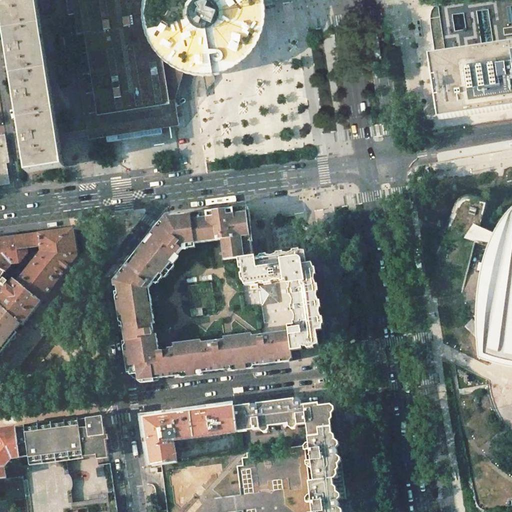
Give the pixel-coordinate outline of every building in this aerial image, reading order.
[(4,0),(31,168),(60,164),(45,73),(33,0),(4,0)] [(72,0),(93,134),(134,127),(173,121),(173,117),(176,117),(176,99),(184,73),(178,71),(167,64),(160,58),(155,52),(150,44),(147,36),(145,28),(144,20),(144,11),(145,2),(145,0),(72,0)] [(145,0),(145,2),(144,11),(144,20),(145,28),(147,36),(150,44),(155,52),(160,58),(167,64),(178,71),(184,73),(194,76),(202,77),(211,77),(219,75),(228,73),(235,69),(243,64),(249,59),(255,52),(259,45),(263,37),(265,29),(266,20),(266,12),(265,3),(264,0),(145,0)] [(439,121),(511,109),(511,0),(484,0),(486,9),(487,9),(493,48),(481,50),(476,10),(477,10),(475,0),(471,0),(438,5),(435,7),(432,9),(431,11),(429,15),(429,19),(433,19),(436,40),(432,40),(434,57),(429,58),(439,121)] [(476,10),(481,50),(493,48),(487,9),(486,9),(484,0),(475,0),(477,10),(476,10)] [(240,222),(243,244),(224,247),(222,245),(224,261),(238,259),(254,257),(252,243),(253,243),(249,209),(247,209),(246,207),(193,214),(193,215),(191,216),(192,224),(223,220),(224,222),(228,221),(228,219),(236,218),(240,222)] [(229,354),(230,362),(222,363),(219,367),(165,374),(159,375),(144,377),(134,369),(129,341),(132,340),(131,334),(128,335),(120,283),(139,260),(140,261),(142,259),(158,273),(159,276),(154,283),(154,284),(158,284),(162,279),(165,278),(168,275),(168,272),(172,271),(175,267),(175,264),(178,259),(178,256),(176,255),(171,261),(167,262),(151,248),(152,246),(151,245),(164,229),(172,227),(192,224),(191,216),(191,214),(168,217),(116,282),(130,372),(142,381),(276,364),(276,361),(268,362),(268,360),(248,363),(247,352),(240,352),(238,338),(225,340),(227,354),(229,354)] [(511,215),(506,221),(493,251),(489,275),(488,278),(485,299),(483,331),(486,365),(506,371),(511,372),(511,215)] [(223,220),(192,224),(195,244),(221,241),(222,245),(224,247),(243,244),(240,222),(236,218),(228,219),(228,221),(224,222),(223,220)] [(172,227),(164,229),(151,245),(152,246),(151,248),(167,262),(171,261),(176,255),(178,256),(183,250),(181,249),(183,247),(195,245),(195,244),(192,224),(172,227)] [(74,230),(40,234),(41,247),(41,252),(24,274),(20,271),(13,280),(17,283),(42,303),(78,257),(74,230)] [(0,269),(6,274),(11,265),(12,264),(20,264),(28,253),(27,249),(39,247),(41,247),(40,234),(0,239),(0,269)] [(260,250),(261,258),(268,257),(267,249),(266,244),(264,243),(260,243),(259,245),(260,250)] [(290,279),(297,331),(289,332),(291,352),(303,350),(302,347),(302,344),(306,343),(306,347),(319,345),(317,332),(322,331),(312,264),(307,265),(304,251),(301,252),(274,256),(268,257),(261,258),(255,259),(255,256),(254,257),(238,259),(240,270),(243,270),(242,274),(240,274),(241,281),(243,281),(245,286),(290,279)] [(129,341),(134,369),(144,377),(159,375),(159,372),(165,371),(165,374),(219,367),(222,363),(230,362),(229,354),(227,354),(225,340),(218,341),(219,344),(215,344),(214,341),(201,343),(174,347),(174,349),(174,351),(168,352),(168,351),(159,352),(158,341),(156,341),(155,336),(153,336),(153,332),(154,331),(153,325),(155,325),(151,296),(148,297),(147,292),(150,288),(154,283),(159,276),(158,273),(142,259),(140,261),(139,260),(120,283),(128,335),(131,334),(132,340),(129,341)] [(0,283),(1,284),(5,287),(8,282),(5,279),(8,276),(8,275),(6,274),(0,269),(0,283)] [(18,270),(11,278),(13,280),(20,271),(18,270)] [(13,280),(0,296),(0,304),(22,323),(24,325),(42,303),(17,283),(13,280)] [(263,305),(282,301),(279,283),(261,285),(263,305)] [(0,355),(6,349),(18,333),(16,331),(22,323),(0,304),(0,355)] [(192,318),(203,316),(202,309),(191,311),(192,318)] [(248,363),(268,360),(268,362),(276,361),(276,364),(290,362),(292,359),(291,352),(289,332),(263,335),(262,335),(262,339),(259,339),(259,338),(253,339),(252,336),(238,338),(240,352),(247,352),(248,363)] [(335,484),(335,478),(337,478),(339,475),(339,470),(341,468),(340,464),(343,460),(342,457),(341,455),(339,454),(340,452),(340,451),(340,449),(339,448),(337,448),(340,444),(340,441),(336,439),(336,435),(333,433),(332,427),(331,419),(334,417),(333,413),(335,410),(335,406),(332,403),(320,405),(319,402),(303,404),(304,402),(304,400),(303,399),(301,397),(299,397),(298,397),(297,398),(296,399),(295,398),(258,402),(258,403),(256,403),(255,403),(254,403),(253,404),(252,404),(252,405),(252,403),(236,405),(239,431),(261,428),(261,430),(265,432),(269,432),(271,429),(274,430),(278,430),(277,426),(284,425),(284,429),(288,428),(290,426),(292,428),(297,428),(299,425),(307,424),(309,436),(310,442),(308,442),(306,445),(307,449),(311,449),(312,460),(308,460),(308,464),(311,467),(313,466),(315,480),(310,480),(313,511),(344,511),(344,509),(340,506),(341,505),(342,504),(342,503),(341,501),(341,500),(340,499),(341,498),(342,496),(342,493),(338,490),(338,486),(335,484)] [(236,404),(144,416),(152,465),(180,461),(177,441),(239,432),(239,431),(236,405),(236,404)] [(77,431),(80,443),(80,445),(82,457),(108,454),(104,428),(94,429),(92,418),(85,419),(78,420),(79,425),(76,425),(77,431)] [(44,431),(61,429),(65,426),(76,425),(79,425),(78,420),(76,420),(41,425),(31,426),(32,431),(37,430),(39,430),(44,431)] [(24,427),(26,444),(27,452),(80,445),(80,443),(77,431),(76,425),(65,426),(61,429),(44,431),(39,430),(37,430),(32,431),(31,426),(24,427)] [(27,452),(26,444),(24,427),(17,428),(20,453),(27,452)] [(11,459),(15,458),(20,458),(20,453),(17,428),(0,430),(0,479),(7,478),(5,467),(10,461),(11,459)] [(313,511),(310,480),(308,464),(308,460),(307,449),(306,445),(306,444),(248,454),(248,458),(243,459),(244,466),(238,467),(243,511),(313,511)] [(64,460),(82,457),(80,445),(27,452),(20,453),(20,458),(28,457),(29,465),(44,463),(64,460)] [(338,490),(342,493),(342,496),(341,498),(348,498),(344,454),(341,455),(342,457),(343,460),(340,464),(341,468),(339,470),(339,475),(337,478),(335,478),(335,484),(338,486),(338,490)] [(67,483),(64,460),(44,463),(47,486),(67,483)] [(21,466),(27,511),(65,511),(65,504),(70,504),(67,483),(47,486),(44,463),(29,465),(21,466)] [(117,511),(116,498),(87,501),(88,511),(117,511)]
